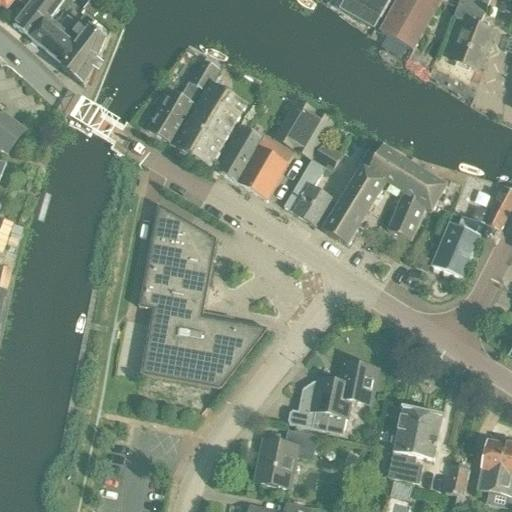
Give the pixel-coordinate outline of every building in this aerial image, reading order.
[(8,12),(16,0),(0,0),(0,8),(1,7),(8,12)] [(29,40),(30,41),(44,22),(48,25),(67,0),(20,0),(19,2),(29,9),(14,29),(29,41),(29,40)] [(95,19),(104,6),(96,0),(94,0),(85,12),(95,19)] [(342,0),(382,22),(383,21),(394,0),(342,0)] [(400,0),(387,23),(380,35),(414,54),(443,0),(400,0)] [(474,73),(481,70),(495,35),(480,29),(490,0),(460,0),(453,20),(464,24),(451,58),(454,65),(474,73)] [(44,22),(30,41),(65,69),(80,50),(77,48),(81,43),(75,39),(81,31),(77,28),(63,16),(57,24),(53,22),(49,26),(48,25),(44,22)] [(94,26),(88,21),(81,31),(87,36),(94,26)] [(65,69),(62,73),(75,84),(83,90),(94,76),(99,65),(109,43),(108,43),(111,38),(95,26),(94,26),(87,36),(81,31),(75,39),(81,43),(77,48),(80,50),(65,69)] [(176,150),(207,96),(206,96),(211,87),(222,69),(206,60),(203,64),(190,86),(182,100),(170,93),(147,132),(176,150)] [(211,170),(214,164),(246,108),(211,87),(206,96),(207,96),(176,150),(211,170)] [(324,147),(336,126),(297,104),(275,143),(312,164),(322,146),(324,147)] [(22,133),(0,115),(0,152),(1,151),(5,154),(22,133)] [(235,185),(262,140),(246,130),(219,176),(235,185)] [(262,139),(262,140),(235,185),(267,204),(294,157),(262,139)] [(312,164),(284,211),(294,216),(310,190),(312,191),(324,171),(334,176),(344,159),(324,147),(322,146),(312,164)] [(405,197),(426,210),(433,215),(448,190),(384,151),(378,161),(369,175),(387,186),(405,197)] [(367,154),(358,168),(363,171),(365,172),(369,175),(378,161),(367,154)] [(348,250),(387,186),(369,175),(365,172),(363,171),(324,235),(348,250)] [(467,209),(464,220),(472,222),(472,223),(488,227),(488,229),(500,235),(501,234),(511,214),(511,213),(511,194),(509,193),(511,189),(506,187),(505,189),(491,215),(475,211),(467,209)] [(310,190),(294,216),(294,217),(316,230),(332,203),(312,191),(310,190)] [(411,244),(426,210),(405,197),(389,234),(411,244)] [(160,208),(159,208),(140,310),(154,313),(151,326),(141,378),(221,393),(222,393),(268,333),(269,332),(243,328),(220,323),(203,320),(207,297),(213,265),(218,244),(218,243),(160,208)] [(482,240),(488,229),(488,227),(472,223),(472,222),(462,220),(458,229),(451,226),(433,270),(462,282),(481,239),(482,240)] [(500,235),(488,229),(482,240),(487,243),(496,248),(501,239),(499,238),(500,235)] [(420,258),(414,270),(420,272),(427,275),(430,268),(432,264),(420,258)] [(292,413),(289,428),(344,439),(347,421),(350,404),(371,408),(378,373),(343,366),(339,387),(319,383),(318,385),(316,385),(303,394),(299,415),(292,413)] [(396,449),(389,481),(419,487),(423,469),(415,467),(417,460),(434,463),(443,420),(403,412),(398,439),(393,440),(392,446),(396,449)] [(313,464),(318,440),(288,433),(285,448),(264,444),(264,445),(267,445),(263,467),(259,466),(255,485),(290,492),(296,461),(313,464)] [(360,439),(358,446),(367,447),(368,440),(360,439)] [(511,449),(489,444),(482,473),(478,493),(479,493),(511,500),(511,449)] [(451,469),(445,496),(458,499),(456,510),(460,511),(463,500),(464,500),(470,472),(451,469)]
